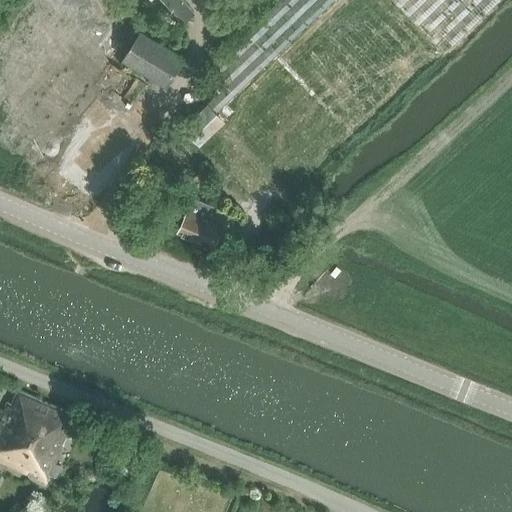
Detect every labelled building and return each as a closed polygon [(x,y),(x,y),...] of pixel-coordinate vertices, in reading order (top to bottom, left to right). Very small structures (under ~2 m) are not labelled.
[(30,0),(0,43),(0,142),(26,161),(36,168),(133,27),(105,0),(30,0)] [(279,0),(243,35),(269,61),(217,111),(226,121),(200,146),(270,220),(499,0),(279,0)] [(121,59),(166,86),(185,56),(141,29),(121,59)] [(209,102),(217,111),(269,61),(243,35),(207,69),(224,87),(209,102)] [(226,121),(217,111),(209,102),(182,128),(200,146),(226,121)] [(113,104),(72,161),(64,172),(86,188),(135,120),(113,104)] [(191,165),(173,149),(152,173),(169,189),(191,165)] [(183,176),(176,192),(188,198),(196,182),(183,176)] [(178,232),(214,248),(225,224),(210,217),(214,207),(194,198),(178,232)] [(164,216),(171,219),(174,212),(167,209),(164,216)] [(159,221),(167,225),(169,220),(161,216),(159,221)] [(283,241),(298,235),(293,220),(277,226),(283,241)] [(0,424),(0,459),(46,480),(74,415),(18,390),(12,402),(10,401),(0,424)]
